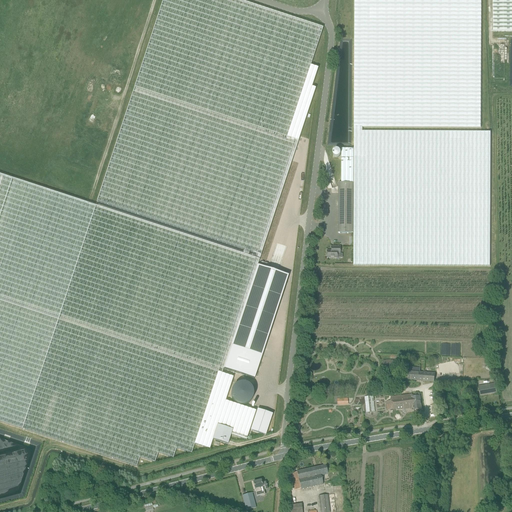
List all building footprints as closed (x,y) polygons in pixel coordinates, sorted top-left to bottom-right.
[(257,254),(261,255),(316,89),(312,88),(318,69),(311,66),(323,28),(236,0),(163,0),(97,202),(257,254)] [(354,0),(354,132),(362,132),(362,128),(481,128),(481,0),(354,0)] [(511,0),(492,0),(493,32),(511,31),(511,0)] [(354,149),(353,234),(353,266),(489,266),(490,132),(362,132),(354,132),(354,149)] [(353,234),(354,149),(341,149),(341,183),(338,183),(338,234),(353,234)] [(224,369),(224,370),(258,266),(261,255),(257,254),(255,259),(0,174),(0,422),(137,467),(140,458),(155,463),(158,453),(173,458),(176,449),(192,454),(195,444),(210,449),(213,440),(217,425),(233,430),(231,435),(247,440),(256,411),(226,401),(234,378),(222,374),(224,369)] [(337,254),(340,254),(340,247),(331,247),(331,251),(327,251),(327,258),(337,259),(337,254)] [(288,276),(258,266),(224,370),(254,379),(288,276)] [(383,370),(386,370),(396,370),(396,361),(383,361),(383,370)] [(460,373),(458,364),(455,365),(454,362),(435,365),(437,377),(460,373)] [(406,367),(405,371),(405,380),(434,383),(435,374),(420,373),(420,368),(406,367)] [(496,390),(495,384),(479,387),(480,393),(496,390)] [(391,398),(392,410),(396,409),(396,410),(410,409),(414,408),(414,411),(422,410),(420,396),(412,397),(412,395),(391,398)] [(366,413),(375,412),(373,396),(364,397),(366,413)] [(228,445),(231,435),(233,430),(217,425),(213,440),(228,445)] [(295,490),(300,489),(301,490),(323,485),(321,476),(328,474),(326,466),(297,472),(292,474),(295,490)] [(267,489),(265,483),(262,483),(261,480),(253,482),(255,490),(255,492),(259,491),(260,496),(265,495),(263,490),(267,489)] [(256,508),(254,498),(252,493),(242,496),(246,511),(256,508)] [(320,511),(329,511),(328,495),(319,496),(320,511)]
